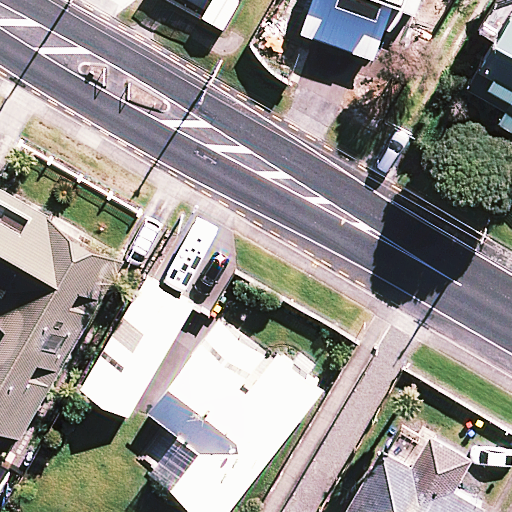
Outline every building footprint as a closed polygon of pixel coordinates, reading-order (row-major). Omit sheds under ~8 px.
[(417,0),(313,0),(303,19),(372,58),(405,0),(416,0),(418,1),(417,0)] [(511,0),(495,0),(488,13),(505,23),(471,80),(490,91),(482,105),(511,122),(511,0)] [(118,248),(0,180),(0,280),(7,284),(0,295),(0,417),(24,431),(103,293),(94,289),(118,248)] [(139,398),(188,321),(184,317),(195,302),(158,274),(81,376),(129,412),(139,398)] [(221,312),(205,333),(146,403),(185,433),(157,470),(213,511),(225,511),(325,380),(280,347),(275,353),(221,312)] [(472,456),(432,432),(415,461),(386,444),(344,511),(500,511),(455,484),(472,456)] [(0,511),(23,474),(0,460),(0,511)]
